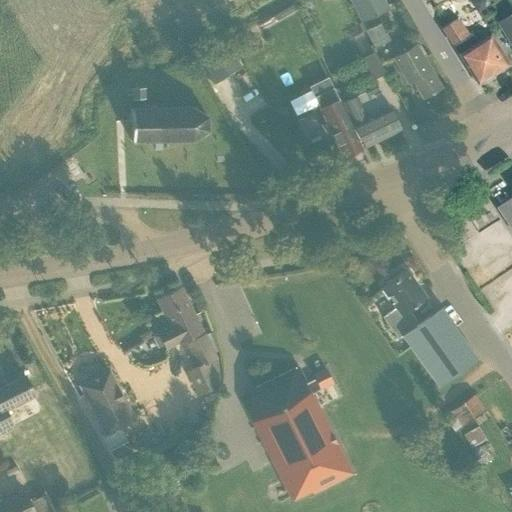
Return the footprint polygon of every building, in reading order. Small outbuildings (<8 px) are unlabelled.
[(384,0),(349,0),(361,22),(389,8),(384,0)] [(472,0),(478,10),(484,7),(485,0),(472,0)] [(511,42),(511,12),(499,21),(511,42)] [(479,83),(511,63),(491,32),(478,41),(471,31),(469,33),(458,16),(442,26),(479,83)] [(375,47),(389,40),(380,23),(365,29),(375,47)] [(422,98),(440,88),(415,44),(393,57),(408,83),(412,81),(422,98)] [(372,79),(385,73),(374,52),(361,58),(372,79)] [(343,157),(361,148),(335,94),(342,90),(335,75),(313,85),(323,106),(319,108),(327,123),(323,125),(327,132),(330,131),(343,157)] [(355,96),(343,102),(364,146),(365,146),(378,140),(400,129),(383,96),(378,85),(355,96)] [(193,140),(208,131),(206,116),(191,107),(130,108),(131,125),(131,141),(193,140)] [(511,195),(498,205),(511,226),(511,195)] [(438,386),(477,359),(440,306),(417,322),(407,309),(424,297),(404,269),(381,286),(383,288),(381,290),(386,298),(389,297),(396,306),(382,316),(397,338),(401,335),(438,386)] [(194,314),(181,287),(156,299),(169,325),(157,331),(165,348),(201,330),(194,314)] [(216,357),(205,334),(185,343),(196,366),(187,371),(198,394),(218,384),(206,362),(216,357)] [(310,393),(332,382),(325,368),(312,374),(314,378),(305,383),(297,365),(253,387),(256,394),(242,401),(290,498),(310,488),(311,492),(350,473),(310,393)] [(4,410),(34,395),(24,375),(0,387),(0,431),(12,426),(4,410)] [(134,420),(112,376),(82,390),(104,434),(134,420)] [(463,426),(484,411),(473,394),(451,410),(463,426)] [(33,511),(28,500),(24,492),(0,503),(0,511),(33,511)] [(44,493),(28,500),(33,511),(52,511),(53,511),(44,493)]
